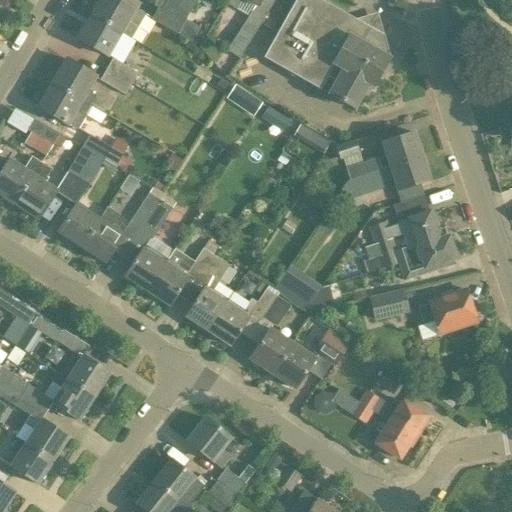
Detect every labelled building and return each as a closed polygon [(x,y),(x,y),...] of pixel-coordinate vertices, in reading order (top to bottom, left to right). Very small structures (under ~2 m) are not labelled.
[(135,9),(119,0),(100,0),(90,17),(120,34),(135,9)] [(182,0),(167,0),(161,11),(172,17),(182,0)] [(182,0),(172,17),(183,24),(186,20),(196,0),(182,0)] [(256,9),(260,0),(228,0),(226,5),(236,11),(242,1),(256,9)] [(382,36),(317,0),(296,0),(264,58),(316,88),(346,36),(382,55),(386,49),(382,36)] [(172,17),(161,11),(158,9),(151,20),(177,35),(183,24),(172,17)] [(249,44),(264,18),(251,11),(227,52),(239,60),(249,44)] [(78,38),(107,55),(120,34),(90,17),(78,38)] [(183,24),(177,35),(191,43),(200,28),(186,20),(183,24)] [(387,58),(382,55),(346,36),(316,88),(354,110),(368,85),(372,88),(388,58),(387,58)] [(95,77),(65,60),(51,85),(89,108),(95,97),(86,92),(95,77)] [(112,60),(106,71),(131,85),(137,75),(112,60)] [(125,96),(131,85),(106,71),(100,81),(125,96)] [(224,92),(229,84),(222,79),(217,86),(224,92)] [(85,115),(89,108),(51,85),(37,108),(67,125),(77,132),(86,117),(85,115)] [(250,93),(237,85),(229,98),(242,106),(250,93)] [(268,108),(261,118),(270,124),(277,114),(268,108)] [(34,120),(28,131),(53,146),(59,134),(34,120)] [(329,143),(299,125),(292,136),(323,154),(329,143)] [(413,133),(381,143),(389,168),(421,157),(413,133)] [(82,148),(93,154),(104,160),(117,168),(123,156),(89,136),(82,148)] [(359,155),(355,141),(335,147),(339,161),(359,155)] [(67,173),(78,179),(93,154),(82,148),(67,173)] [(89,185),(104,160),(93,154),(78,179),(89,185)] [(182,161),(172,155),(165,166),(175,172),(182,161)] [(428,181),(421,157),(389,168),(397,191),(428,181)] [(0,173),(0,194),(14,204),(40,164),(31,158),(24,170),(9,160),(0,173)] [(323,163),(325,170),(337,167),(335,160),(323,163)] [(345,170),(349,181),(359,178),(378,171),(375,160),(345,170)] [(51,171),(40,164),(14,204),(38,220),(57,192),(43,183),(51,171)] [(378,171),(359,178),(363,189),(382,183),(378,171)] [(127,175),(117,197),(130,203),(140,181),(127,175)] [(124,231),(136,238),(159,202),(148,194),(139,208),(124,231)] [(395,215),(426,205),(423,197),(392,208),(395,215)] [(170,209),(159,202),(136,238),(146,246),(162,222),(170,209)] [(58,234),(80,248),(99,219),(77,205),(58,234)] [(107,208),(99,219),(80,248),(104,264),(123,235),(112,228),(119,216),(107,208)] [(437,242),(444,239),(441,229),(437,230),(432,213),(429,214),(428,213),(408,219),(397,223),(398,226),(387,229),(391,240),(401,236),(405,249),(416,245),(417,248),(437,242)] [(295,227),(287,222),(282,229),(290,234),(295,227)] [(376,256),(394,250),(391,240),(387,229),(385,222),(367,228),(376,256)] [(398,264),(403,281),(454,265),(452,259),(454,258),(447,238),(444,239),(437,242),(417,248),(416,245),(405,249),(403,249),(403,247),(394,250),(398,264)] [(124,277),(147,292),(165,264),(143,249),(124,277)] [(168,307),(187,278),(189,275),(198,280),(214,256),(203,249),(194,263),(184,257),(175,270),(165,264),(147,292),(168,307)] [(394,250),(376,256),(380,269),(380,270),(398,264),(394,250)] [(224,263),(214,256),(198,280),(209,287),(224,263)] [(320,287),(307,278),(291,301),(304,311),(320,287)] [(185,318),(207,332),(226,303),(232,294),(218,284),(211,294),(204,289),(185,318)] [(276,297),(266,289),(249,313),(260,321),(276,297)] [(0,307),(16,317),(28,325),(35,314),(11,298),(0,290),(0,307)] [(367,299),(373,323),(409,314),(403,290),(367,299)] [(428,302),(429,304),(417,308),(422,326),(434,322),(439,336),(476,323),(465,290),(428,302)] [(232,294),(207,332),(228,347),(247,318),(246,318),(249,313),(253,307),(247,304),(232,294)] [(268,332),(269,329),(271,326),(276,329),(290,306),(276,297),(260,321),(257,325),(268,332)] [(56,342),(82,359),(68,380),(95,398),(110,374),(84,357),(89,348),(63,332),(38,316),(31,327),(56,342)] [(14,346),(28,325),(16,317),(2,338),(14,346)] [(268,332),(249,360),(271,375),(271,374),(291,344),(287,341),(278,335),(269,329),(268,332)] [(327,330),(312,352),(334,366),(348,345),(327,330)] [(271,374),(271,375),(286,385),(294,390),(306,373),(306,372),(314,360),(291,344),(271,374)] [(3,370),(0,373),(0,382),(21,396),(27,386),(3,370)] [(385,370),(376,383),(393,395),(402,381),(385,370)] [(95,398),(68,380),(61,376),(56,384),(63,388),(52,404),(79,421),(95,398)] [(0,397),(14,407),(21,396),(0,382),(0,397)] [(367,426),(374,415),(338,391),(331,403),(352,416),(367,426)] [(367,392),(359,404),(338,391),(374,415),(374,414),(384,421),(411,439),(426,417),(402,402),(397,410),(380,399),(380,400),(367,392)] [(452,410),(457,403),(443,392),(437,399),(452,410)] [(221,470),(230,458),(221,451),(229,440),(203,419),(185,443),(211,463),(211,462),(221,470)] [(15,438),(26,444),(52,461),(67,438),(62,434),(40,420),(33,431),(24,425),(15,438)] [(398,460),(411,439),(384,421),(377,432),(381,435),(375,444),(398,460)] [(53,462),(52,461),(26,444),(25,445),(17,440),(11,450),(19,455),(11,467),(38,485),(53,462)] [(280,460),(272,455),(264,468),(272,473),(280,460)] [(176,501),(186,508),(186,507),(203,486),(171,460),(153,482),(176,501)] [(217,482),(236,496),(244,485),(254,472),(247,467),(237,480),(225,471),(217,482)] [(301,477),(285,467),(275,483),(290,493),(301,477)] [(186,508),(176,501),(153,482),(136,504),(145,511),(167,511),(168,511),(191,511),(192,511),(186,507),(186,508)] [(225,510),(236,496),(217,482),(207,494),(225,510)] [(0,511),(2,511),(15,493),(0,483),(0,511)] [(333,511),(304,492),(290,511),(333,511)]
